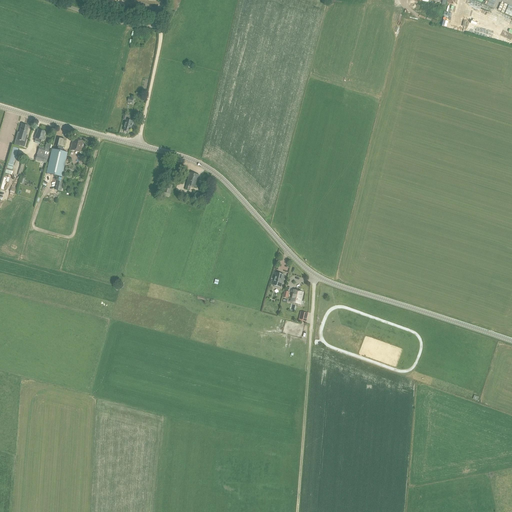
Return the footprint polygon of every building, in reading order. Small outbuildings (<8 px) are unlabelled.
[(130,132),(131,128),(133,128),(135,122),(135,120),(132,119),(132,116),(127,115),(124,114),(123,119),(126,120),(127,120),(126,123),(124,131),(125,132),(126,132),(127,132),(130,132)] [(22,125),(19,133),(18,133),(14,144),(24,147),(27,136),(26,135),(28,127),(22,125)] [(45,136),(44,136),(45,133),(38,130),(37,135),(36,134),(35,138),(36,138),(35,141),(40,143),(41,140),(44,141),(45,140),(46,137),(45,136)] [(66,140),(59,138),(57,147),(58,147),(57,150),(52,149),(46,174),(62,177),(67,153),(62,151),(63,148),(64,148),(66,140)] [(83,141),(73,139),(70,150),(80,153),(83,141)] [(50,151),(39,147),(37,154),(48,158),(50,151)] [(37,155),(35,160),(46,163),(48,158),(37,155)] [(200,175),(190,173),(186,189),(190,190),(191,186),(197,188),(200,175)] [(57,182),(55,190),(61,191),(63,183),(57,182)] [(170,194),(173,186),(164,183),(161,192),(170,194)] [(284,275),(276,273),(273,285),(275,286),(274,287),(278,288),(279,287),(281,288),(284,275)] [(292,296),(291,302),(298,304),(298,300),(301,301),(303,293),(296,291),(295,292),(294,292),(293,296),(292,296)] [(309,314),(303,312),(301,321),(307,322),(308,319),(309,314)]
